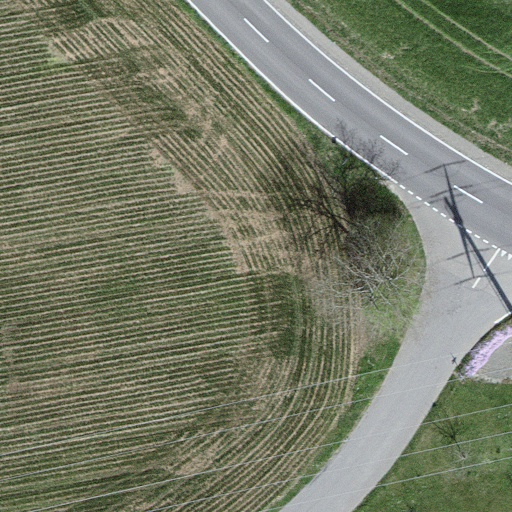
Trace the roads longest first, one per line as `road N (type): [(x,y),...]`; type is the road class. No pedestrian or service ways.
road 1 (secondary): [(511,218),(370,132),(224,0)]
road 2 (unclassified): [(511,222),(360,459),(298,511)]
